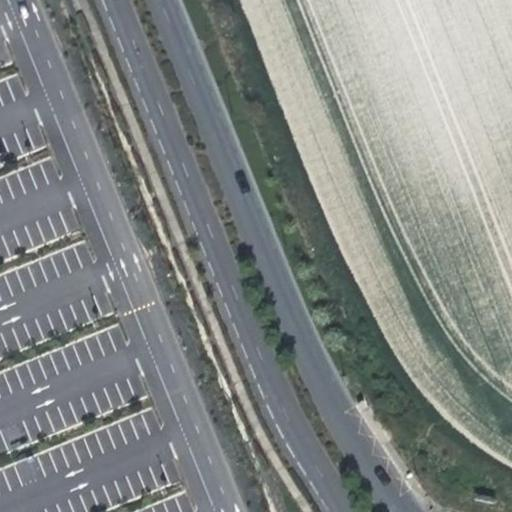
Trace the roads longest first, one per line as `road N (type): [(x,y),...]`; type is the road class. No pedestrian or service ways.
road 1 (unclassified): [(410,511),(352,434),(292,320),(162,0)]
road 2 (unclassified): [(114,0),(294,439),(339,511)]
